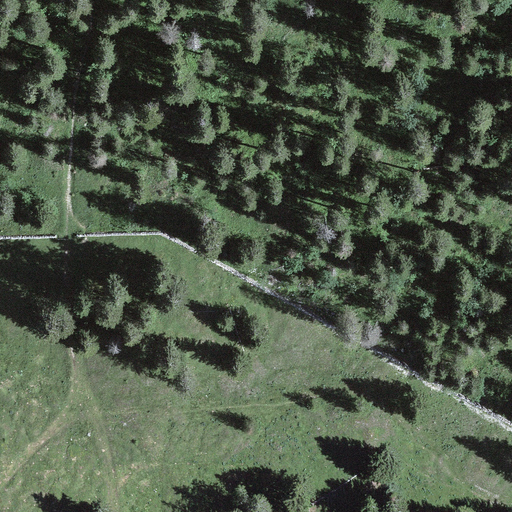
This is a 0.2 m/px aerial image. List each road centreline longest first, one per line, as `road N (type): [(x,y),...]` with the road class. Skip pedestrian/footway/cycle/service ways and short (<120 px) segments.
road 1 (track): [(116,511),(65,292),(65,239),(100,0)]
road 2 (track): [(0,493),(83,394)]
